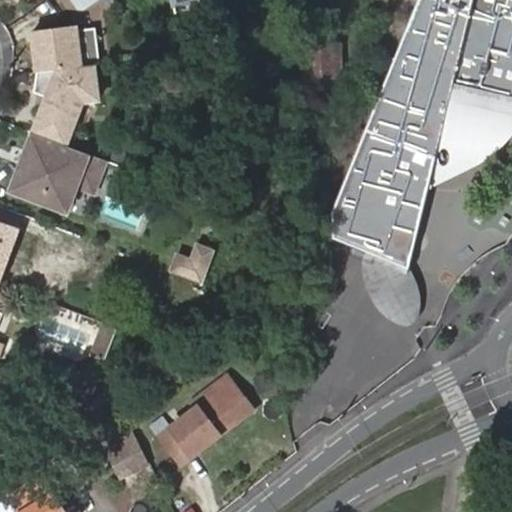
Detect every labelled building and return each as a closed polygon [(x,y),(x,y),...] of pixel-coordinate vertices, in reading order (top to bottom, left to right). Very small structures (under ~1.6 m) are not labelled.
[(419,0),(332,214),(332,239),(361,252),(406,271),(407,272),(428,190),(449,103),(511,119),(511,0),(474,0),(473,7),(466,4),(466,0),(419,0)] [(79,28),(32,33),(37,71),(36,94),(48,96),(32,132),(72,146),(86,104),(104,102),(99,66),(84,68),(79,28)] [(343,45),(307,44),(306,95),(342,96),(343,45)] [(511,136),(511,119),(449,103),(428,190),(447,182),(462,174),(468,172),(474,168),(477,166),(488,159),(498,151),(500,149),(503,147),(511,136)] [(72,146),(32,132),(9,194),(70,216),(80,190),(97,196),(110,161),(72,146)] [(24,229),(0,219),(0,283),(3,284),(24,229)] [(189,252),(176,247),(169,266),(208,280),(221,246),(195,237),(189,252)] [(407,272),(406,271),(361,252),(361,255),(360,268),(360,273),(363,286),(368,296),(371,302),(378,312),(382,316),(394,325),(396,327),(401,328),(403,328),(409,327),(411,326),(414,323),(417,314),(418,305),(417,291),(415,287),(411,278),(407,272)] [(154,289),(157,283),(162,269),(128,256),(121,277),(154,289)] [(187,294),(192,280),(162,269),(157,283),(187,294)] [(117,326),(102,321),(90,354),(104,359),(117,326)] [(226,376),(191,402),(196,409),(160,437),(174,456),(193,441),(199,449),(235,422),(225,408),(241,396),(226,376)] [(225,408),(235,422),(251,409),(241,396),(225,408)] [(135,439),(107,454),(119,476),(148,461),(135,439)] [(174,456),(181,464),(199,449),(193,441),(174,456)] [(76,511),(72,509),(56,483),(50,486),(43,474),(0,500),(7,511),(76,511)]
